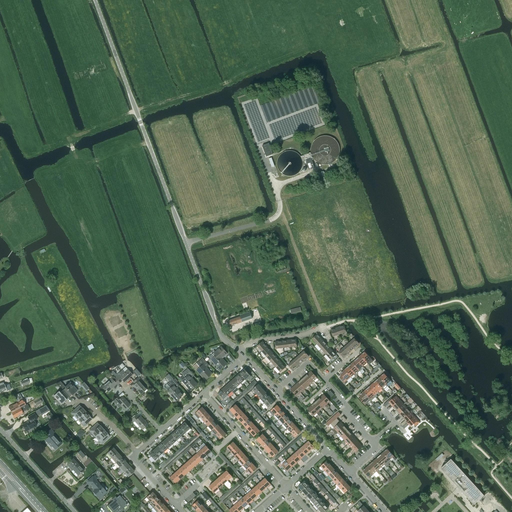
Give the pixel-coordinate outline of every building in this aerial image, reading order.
[(266,157),(273,154),(269,144),(262,146),(266,157)] [(227,321),(229,327),(252,319),(250,312),(240,315),(240,317),(227,321)] [(256,324),(252,324),(254,329),(262,327),(260,319),(255,320),(256,324)] [(337,328),(339,334),(346,332),(344,325),(337,328)] [(333,336),(339,334),(337,328),(330,330),(333,336)] [(312,339),(317,344),(322,339),(317,334),(312,339)] [(349,343),(354,348),(359,344),(354,338),(349,343)] [(317,344),(321,349),(327,344),(322,339),(317,344)] [(257,346),(262,351),(267,347),(262,341),(257,346)] [(344,348),(348,353),(354,348),(349,343),(344,348)] [(321,349),(326,355),(331,350),(327,344),(321,349)] [(221,357),(226,353),(221,347),(213,355),(215,357),(212,360),(220,370),(227,364),(221,357)] [(262,351),(266,357),(272,352),(267,347),(262,351)] [(343,358),(348,353),(344,348),(338,353),(343,358)] [(336,355),(331,350),(326,355),(330,360),(336,355)] [(299,356),(304,361),(309,357),(304,351),(299,356)] [(266,357),(271,362),(276,357),(272,352),(266,357)] [(360,356),(367,363),(369,365),(373,361),(371,359),(364,352),(360,356)] [(293,361),(298,366),(304,361),(299,356),(293,361)] [(356,359),(364,369),(365,368),(363,366),(367,363),(360,356),(356,359)] [(271,362),(275,367),(281,362),(276,357),(271,362)] [(197,371),(206,380),(212,374),(207,368),(209,365),(203,358),(193,367),(197,371)] [(352,363),(360,371),(362,369),(363,370),(364,369),(356,359),(352,363)] [(293,371),(298,366),(293,361),(288,365),(293,371)] [(286,368),(281,362),(275,367),(280,372),(286,368)] [(353,372),(357,376),(356,375),(358,374),(358,373),(360,371),(352,363),(348,366),(353,372)] [(346,372),(350,377),(353,375),(356,377),(357,376),(353,372),(348,366),(344,370),(346,372)] [(122,370),(114,377),(119,383),(122,380),(124,383),(132,375),(127,369),(125,367),(122,370)] [(180,378),(182,381),(191,391),(198,385),(192,378),(194,376),(188,369),(182,374),(183,375),(180,378)] [(245,369),(240,373),(246,379),(247,381),(251,377),(250,375),(247,372),(246,370),(245,369)] [(347,381),(350,377),(346,372),(344,370),(340,374),(341,376),(339,378),(345,384),(348,382),(347,381)] [(296,396),(317,378),(311,371),(290,389),(296,396)] [(236,377),(241,383),(245,379),(240,373),(236,377)] [(384,373),(379,377),(386,384),(388,386),(388,387),(392,383),(390,381),(384,373)] [(102,385),(99,387),(104,392),(106,390),(108,392),(116,384),(117,385),(119,383),(114,377),(112,379),(111,378),(103,386),(102,385)] [(141,394),(146,389),(139,380),(140,379),(138,377),(133,382),(135,384),(133,386),(141,394)] [(231,381),(237,388),(241,383),(236,377),(231,381)] [(379,377),(376,381),(382,388),(384,390),(388,386),(386,384),(379,377)] [(164,387),(168,391),(176,401),(183,395),(177,389),(180,386),(173,379),(167,384),(164,387)] [(227,385),(232,391),(237,388),(231,381),(227,385)] [(376,381),(371,384),(372,385),(378,392),(382,388),(376,381)] [(65,387),(62,390),(69,397),(71,395),(72,395),(77,390),(70,382),(64,387),(65,387)] [(0,392),(6,390),(10,388),(9,384),(5,386),(4,385),(3,385),(2,383),(0,383),(0,392)] [(252,390),(256,394),(262,388),(258,384),(252,390)] [(371,384),(367,388),(372,393),(374,395),(375,397),(376,397),(377,396),(375,394),(378,392),(372,385),(371,384)] [(222,389),(228,396),(232,391),(227,385),(222,389)] [(262,388),(256,394),(260,398),(266,393),(262,388)] [(367,388),(363,392),(370,399),(371,400),(371,401),(375,397),(374,395),(372,393),(367,388)] [(223,400),(228,396),(222,389),(218,393),(223,400)] [(61,404),(69,397),(62,390),(60,392),(59,391),(53,396),(61,404)] [(38,391),(33,394),(34,396),(36,399),(39,397),(41,397),(38,391)] [(361,397),(359,399),(364,404),(365,402),(367,404),(371,400),(370,399),(363,392),(359,395),(361,397)] [(266,393),(260,398),(264,403),(270,397),(266,393)] [(327,409),(330,407),(327,404),(330,401),(324,394),(307,409),(313,416),(316,413),(319,416),(322,414),(319,411),(324,406),(327,409)] [(9,407),(11,413),(20,408),(25,405),(22,399),(20,395),(15,398),(17,402),(9,407)] [(113,401),(116,405),(119,407),(120,407),(121,406),(124,410),(130,405),(122,396),(120,398),(118,396),(113,401)] [(391,398),(383,405),(385,407),(389,403),(392,406),(399,400),(396,396),(392,399),(391,399),(391,398)] [(36,400),(33,401),(36,406),(42,403),(40,399),(39,397),(36,399),(36,400)] [(270,397),(264,403),(268,408),(274,402),(270,397)] [(399,400),(392,406),(395,410),(396,410),(403,404),(399,400)] [(20,408),(11,413),(14,418),(23,413),(22,412),(30,408),(27,404),(25,405),(20,408)] [(403,404),(396,410),(399,414),(407,408),(406,408),(404,405),(403,404)] [(71,412),(77,419),(85,412),(79,405),(71,412)] [(229,410),(233,415),(240,409),(236,405),(229,410)] [(271,411),(275,415),(281,409),(277,405),(271,411)] [(198,419),(200,417),(206,412),(202,407),(194,414),(198,419)] [(395,418),(395,419),(397,421),(398,420),(399,419),(402,417),(403,418),(410,412),(409,411),(407,408),(399,414),(400,415),(395,418)] [(240,409),(233,415),(237,419),(243,413),(240,409)] [(281,409),(275,415),(279,419),(285,414),(281,409)] [(85,412),(77,419),(83,426),(92,419),(85,412)] [(206,412),(200,417),(204,422),(210,416),(206,412)] [(338,412),(326,423),(328,426),(330,424),(334,428),(333,428),(331,430),(335,434),(337,432),(344,426),(340,422),(336,418),(341,415),(338,412)] [(400,424),(402,426),(407,422),(407,423),(414,416),(412,414),(410,412),(403,418),(405,420),(400,424)] [(243,413),(237,419),(241,423),(247,418),(243,413)] [(25,432),(28,430),(29,431),(30,431),(32,430),(32,429),(32,428),(36,426),(33,419),(37,417),(35,414),(28,417),(30,421),(22,425),(25,432)] [(285,414),(279,419),(283,424),(289,418),(285,414)] [(136,415),(130,420),(133,423),(137,428),(139,426),(142,430),(148,425),(140,416),(138,418),(136,415)] [(210,416),(204,422),(208,426),(214,421),(210,416)] [(407,422),(402,426),(404,429),(409,425),(411,427),(414,424),(415,426),(419,422),(414,416),(407,423),(407,422)] [(247,418),(241,423),(245,428),(251,422),(247,418)] [(289,418),(283,424),(287,428),(293,423),(289,418)] [(214,421),(208,426),(212,430),(218,425),(214,421)] [(185,422),(181,426),(186,433),(191,429),(185,422)] [(251,422),(245,428),(249,432),(255,426),(251,422)] [(89,430),(95,437),(103,429),(97,423),(89,430)] [(293,423),(287,428),(291,433),(297,427),(293,423)] [(212,430),(214,433),(213,435),(213,436),(214,437),(222,430),(218,425),(212,430)] [(181,426),(176,430),(182,436),(186,433),(181,426)] [(255,426),(249,432),(253,436),(259,431),(255,426)] [(344,426),(337,432),(341,437),(348,430),(344,426)] [(297,427),(291,433),(294,437),(301,432),(297,427)] [(48,438),(45,440),(48,444),(50,443),(55,449),(61,443),(52,433),(53,433),(51,429),(45,434),(48,438)] [(103,429),(95,437),(101,444),(110,436),(103,429)] [(176,430),(172,434),(177,440),(180,438),(181,439),(182,440),(183,438),(182,436),(176,430)] [(222,430),(214,437),(216,435),(220,440),(226,434),(222,430)] [(348,430),(341,437),(344,441),(351,434),(348,430)] [(172,434),(167,438),(173,444),(177,440),(172,434)] [(256,439),(260,444),(266,438),(262,434),(256,439)] [(351,434),(344,441),(348,445),(355,438),(351,434)] [(167,438),(163,442),(168,448),(173,444),(167,438)] [(266,438),(260,444),(264,448),(270,443),(266,438)] [(355,438),(348,445),(351,449),(358,442),(355,438)] [(304,445),(309,451),(314,447),(308,441),(304,445)] [(163,442),(158,446),(164,452),(168,448),(163,442)] [(233,442),(227,447),(231,452),(237,446),(233,442)] [(358,442),(351,449),(355,453),(362,446),(358,442)] [(270,443),(264,448),(268,453),(274,447),(270,443)] [(299,449),(305,455),(309,451),(304,445),(299,449)] [(158,446),(154,450),(159,456),(162,454),(163,455),(164,455),(166,454),(164,452),(158,446)] [(201,450),(207,456),(211,452),(206,446),(201,450)] [(237,446),(231,452),(235,456),(241,451),(237,446)] [(274,447),(268,453),(272,457),(278,452),(274,447)] [(107,453),(111,458),(117,452),(113,448),(107,453)] [(295,453),(300,459),(305,455),(299,449),(295,453)] [(383,453),(390,460),(392,457),(395,461),(396,459),(387,449),(383,453)] [(154,450),(149,454),(155,460),(159,456),(154,450)] [(197,454),(202,460),(207,456),(201,450),(197,454)] [(241,451),(235,456),(239,460),(245,455),(241,451)] [(117,452),(111,458),(115,462),(121,457),(117,452)] [(290,457),(296,463),(300,459),(295,453),(290,457)] [(379,456),(388,467),(389,466),(388,464),(391,462),(389,460),(390,460),(383,453),(379,456)] [(192,458),(198,464),(202,460),(197,454),(192,458)] [(245,455),(239,460),(243,465),(249,460),(245,455)] [(375,460),(381,467),(384,465),(387,468),(388,467),(379,456),(375,460)] [(121,457),(115,462),(119,467),(125,462),(121,457)] [(286,461),(291,467),(296,463),(290,457),(286,461)] [(78,477),(84,471),(73,458),(66,464),(69,468),(70,467),(78,477)] [(188,462),(193,468),(198,464),(192,458),(188,462)] [(451,459),(441,468),(458,487),(460,490),(467,498),(474,505),(476,503),(484,495),(451,459)] [(249,460),(243,465),(247,469),(253,464),(249,460)] [(372,465),(380,474),(381,473),(378,470),(381,467),(375,460),(371,464),(372,465)] [(287,471),(291,467),(286,461),(281,465),(287,471)] [(325,463),(321,466),(323,469),(322,470),(322,471),(323,473),(325,471),(331,466),(327,461),(326,461),(325,462),(325,463)] [(125,462),(119,467),(124,472),(129,466),(125,462)] [(184,466),(189,472),(193,468),(188,462),(184,466)] [(253,464),(247,469),(251,474),(257,469),(253,464)] [(372,473),(373,474),(376,472),(379,475),(380,474),(372,465),(371,464),(367,467),(372,473)] [(129,466),(124,472),(128,477),(134,471),(129,466)] [(179,470),(184,476),(189,472),(184,466),(179,470)] [(331,466),(325,471),(329,475),(335,470),(331,466)] [(372,481),(373,480),(370,477),(373,474),(372,473),(367,467),(362,471),(372,481)] [(175,473),(180,480),(184,476),(179,470),(175,473)] [(335,470),(329,475),(332,480),(338,474),(335,470)] [(222,475),(227,481),(232,477),(226,471),(222,475)] [(175,484),(180,480),(175,473),(170,478),(175,484)] [(338,474),(332,480),(336,484),(343,479),(338,474)] [(218,479),(223,485),(227,481),(222,475),(218,479)] [(93,476),(87,482),(94,490),(93,491),(94,492),(94,494),(95,496),(97,496),(99,498),(106,492),(105,491),(107,489),(102,483),(100,485),(95,480),(96,479),(93,476)] [(260,482),(266,488),(271,484),(265,478),(260,482)] [(213,483),(219,489),(223,485),(218,479),(213,483)] [(343,479),(336,484),(341,489),(347,483),(343,479)] [(298,487),(302,491),(308,486),(304,481),(298,487)] [(256,486),(261,492),(266,488),(260,482),(256,486)] [(214,493),(219,489),(213,483),(209,487),(214,493)] [(347,483),(341,489),(345,493),(351,488),(347,483)] [(252,490),(257,496),(261,492),(256,486),(252,490)] [(308,486),(302,491),(306,496),(312,490),(308,486)] [(247,494),(253,500),(257,496),(252,490),(247,494)] [(312,490),(306,496),(310,500),(316,495),(312,490)] [(146,497),(148,500),(147,502),(148,503),(156,497),(152,492),(146,497)] [(316,495),(310,500),(314,505),(320,499),(318,497),(319,495),(318,493),(316,495)] [(243,498),(248,504),(253,500),(247,494),(243,498)] [(113,501),(107,506),(112,511),(120,511),(124,509),(123,508),(127,505),(127,504),(119,495),(116,498),(115,496),(111,499),(113,501)] [(156,497),(148,503),(152,508),(160,501),(156,497)] [(238,502),(244,508),(248,504),(243,498),(238,502)] [(320,499),(314,505),(318,509),(324,504),(320,499)] [(160,501),(152,508),(155,511),(156,511),(158,511),(164,505),(160,501)] [(192,506),(196,511),(202,505),(198,501),(192,506)] [(234,506),(239,511),(244,508),(238,502),(234,506)]
